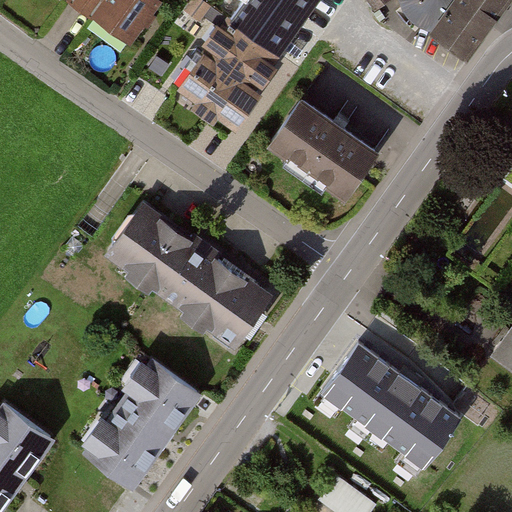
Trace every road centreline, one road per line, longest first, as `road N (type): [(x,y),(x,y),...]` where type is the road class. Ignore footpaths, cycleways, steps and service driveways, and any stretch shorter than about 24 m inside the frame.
road 1 (residential): [(348,274),(0,29)]
road 2 (tertiary): [(177,511),(348,274)]
road 3 (tertiary): [(348,274),(511,53)]
